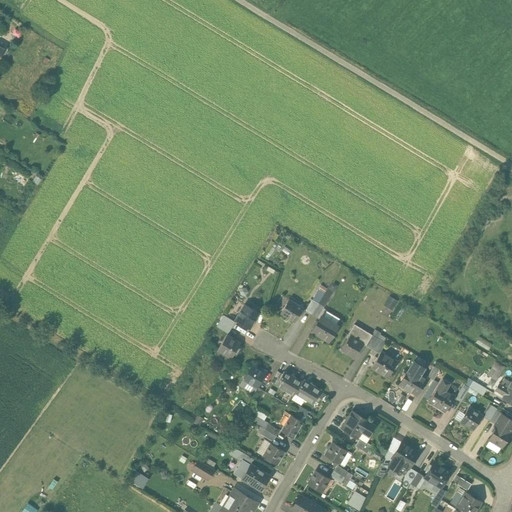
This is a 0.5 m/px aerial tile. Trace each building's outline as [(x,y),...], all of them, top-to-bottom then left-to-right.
[(314,297),(327,304),(338,283),(332,280),(328,287),(321,283),(314,297)] [(390,294),(385,304),(394,308),(398,298),(390,294)] [(303,308),(289,299),(281,312),(295,321),(303,308)] [(318,303),(312,300),(306,310),(312,314),(318,303)] [(259,313),(245,304),(236,319),(250,328),(250,327),(252,323),(259,313)] [(234,321),(224,315),(221,321),(231,327),(234,321)] [(338,325),(322,315),(312,331),(329,341),(338,325)] [(231,327),(221,321),(217,326),(228,333),(231,327)] [(372,334),(354,324),(348,334),(349,335),(350,335),(363,343),(365,345),(372,335),(372,334)] [(381,333),(375,329),(372,334),(372,335),(378,338),(381,333)] [(227,335),(226,335),(218,349),(232,358),(240,343),(232,338),(227,336),(227,335)] [(363,343),(350,335),(349,335),(341,349),(355,357),(363,343)] [(378,338),(372,335),(365,345),(372,348),(378,338)] [(478,339),(477,342),(489,348),(491,345),(478,339)] [(397,361),(381,351),(371,367),(388,377),(397,361)] [(424,367),(414,361),(410,368),(419,374),(424,367)] [(505,367),(499,364),(491,377),(496,380),(505,367)] [(261,370),(252,365),(244,379),(257,387),(265,373),(261,371),(261,370)] [(439,369),(434,366),(427,376),(433,380),(439,369)] [(410,368),(409,368),(400,384),(416,394),(426,378),(419,374),(410,368)] [(283,374),(277,370),(271,381),(276,384),(283,374)] [(302,382),(284,371),(283,374),(276,384),(294,395),(296,392),(302,382)] [(449,383),(442,379),(438,386),(445,390),(449,383)] [(511,383),(504,379),(501,384),(508,388),(511,383)] [(321,390),(303,380),(302,382),(296,392),(314,403),(321,390)] [(487,389),(473,380),(470,387),(483,395),(487,389)] [(511,381),(511,383),(508,388),(502,398),(511,403),(511,381)] [(501,384),(499,383),(493,393),(502,398),(508,388),(501,384)] [(445,390),(438,386),(428,402),(445,412),(455,396),(445,390)] [(265,391),(259,388),(253,398),(259,401),(265,391)] [(309,411),(299,405),(296,410),(306,416),(309,411)] [(497,408),(491,405),(483,417),(489,420),(496,410),(497,408)] [(482,415),(469,407),(460,421),(473,429),(482,415)] [(266,427),(263,433),(271,437),(277,426),(265,420),(268,413),(260,409),(254,421),(266,427)] [(496,410),(489,420),(495,424),(501,413),(496,410)] [(352,411),(342,427),(358,437),(369,421),(352,411)] [(511,428),(511,419),(501,413),(495,424),(497,425),(498,425),(510,432),(511,428)] [(291,414),(282,430),(293,437),(303,421),(291,414)] [(510,432),(498,425),(497,425),(489,439),(502,446),(511,433),(510,432)] [(395,453),(388,464),(389,464),(404,474),(418,452),(402,441),(395,453)] [(347,450),(333,442),(325,455),(339,463),(347,450)] [(284,451),(271,443),(263,456),(277,464),(282,456),(282,455),(284,451)] [(388,449),(381,464),(387,468),(389,464),(388,464),(395,453),(388,449)] [(254,458),(244,452),(240,458),(250,464),(251,464),(254,458)] [(214,469),(199,460),(193,470),(208,479),(214,469)] [(450,471),(434,461),(424,477),(440,487),(441,487),(450,471)] [(270,475),(251,464),(250,464),(242,478),(261,490),(270,475)] [(348,471),(337,465),(334,470),(344,477),(348,471)] [(416,472),(411,469),(404,479),(410,482),(416,472)] [(145,488),(151,476),(139,470),(132,481),(145,488)] [(330,478),(316,470),(308,483),(322,491),(330,478)] [(344,477),(334,470),(331,476),(341,482),(344,477)] [(416,472),(410,482),(416,486),(422,476),(416,472)] [(471,484),(460,477),(457,483),(467,490),(471,484)] [(441,487),(440,487),(436,494),(431,502),(437,506),(446,491),(441,487)] [(252,511),(258,503),(234,488),(222,508),(229,511),(252,511)] [(354,489),(349,504),(361,509),(367,494),(354,489)] [(474,511),(481,501),(465,491),(460,499),(455,508),(462,511),(474,511)] [(322,511),(324,509),(301,495),(292,509),(297,511),(322,511)] [(462,511),(455,508),(448,503),(442,511),(462,511)]
